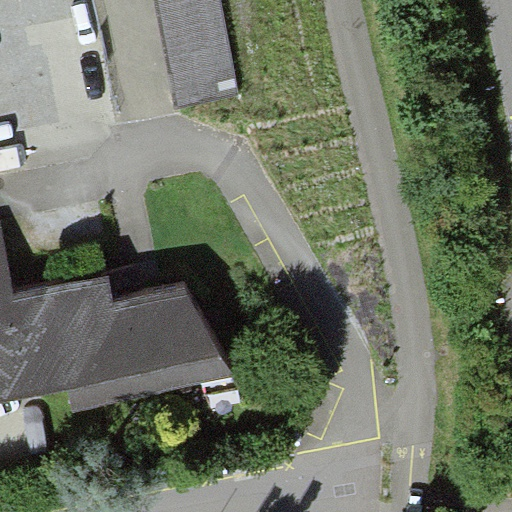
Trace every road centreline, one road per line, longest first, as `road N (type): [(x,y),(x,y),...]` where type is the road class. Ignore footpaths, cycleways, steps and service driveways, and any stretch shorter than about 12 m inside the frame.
road 1 (unknown): [(350,480),(318,345),(203,165)]
road 2 (residential): [(160,511),(350,480),(350,511)]
